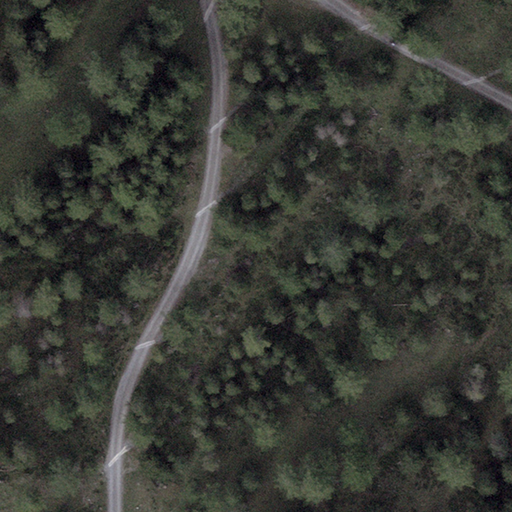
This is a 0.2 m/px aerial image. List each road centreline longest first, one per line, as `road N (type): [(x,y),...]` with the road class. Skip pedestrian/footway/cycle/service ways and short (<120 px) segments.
road 1 (track): [(206,0),(216,158),(200,242),(130,368),(114,429),(114,511)]
road 2 (track): [(511,101),(329,0)]
